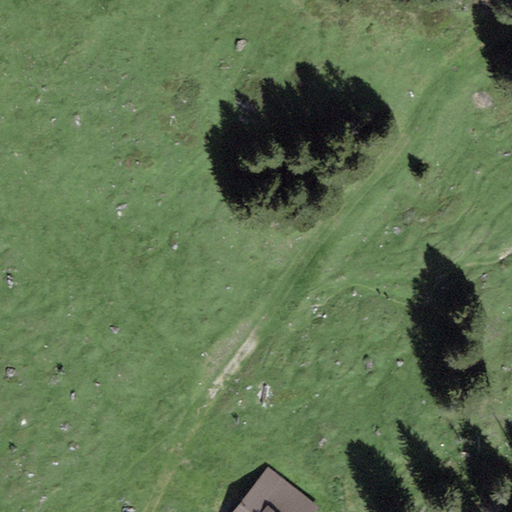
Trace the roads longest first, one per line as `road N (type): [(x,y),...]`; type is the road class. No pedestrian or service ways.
road 1 (track): [(511,28),(465,63),(258,324)]
road 2 (track): [(258,324),(166,464)]
